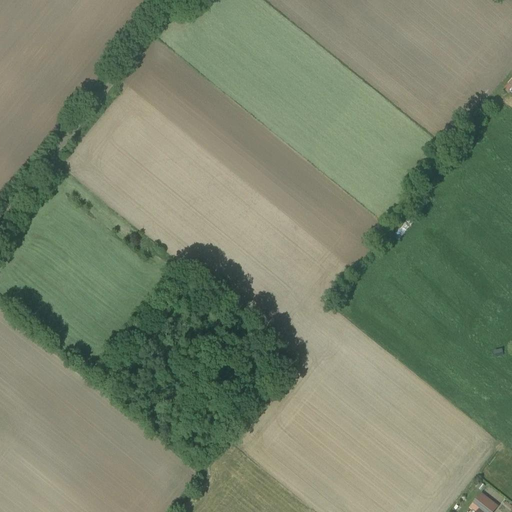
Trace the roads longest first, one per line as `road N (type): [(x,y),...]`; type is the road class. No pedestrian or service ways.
road 1 (unclassified): [(178,0),(0,222)]
road 2 (track): [(186,338),(188,303),(177,276),(48,163)]
